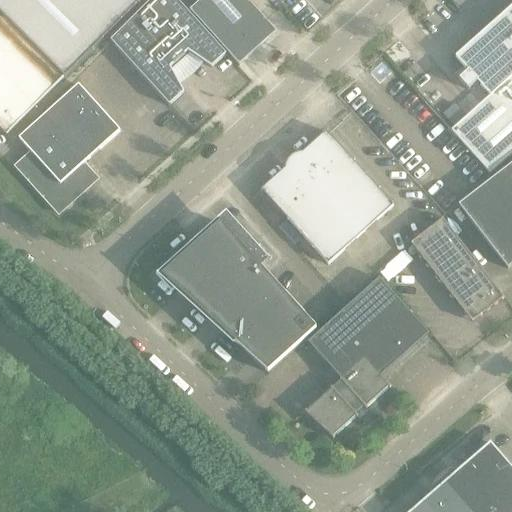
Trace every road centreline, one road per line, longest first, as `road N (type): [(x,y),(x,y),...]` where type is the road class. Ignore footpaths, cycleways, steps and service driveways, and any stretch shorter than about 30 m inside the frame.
road 1 (unclassified): [(71,283),(387,0)]
road 2 (unclassified): [(334,494),(294,476),(71,283)]
road 3 (unclassified): [(334,494),(362,485),(511,351)]
